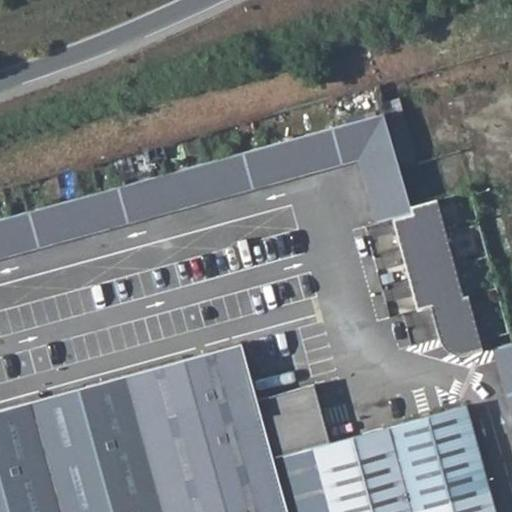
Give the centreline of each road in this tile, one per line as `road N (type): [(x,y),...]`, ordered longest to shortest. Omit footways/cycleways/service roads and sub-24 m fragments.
road 1 (residential): [(511,482),(483,379),(381,377),(326,191)]
road 2 (primary): [(0,83),(205,0)]
